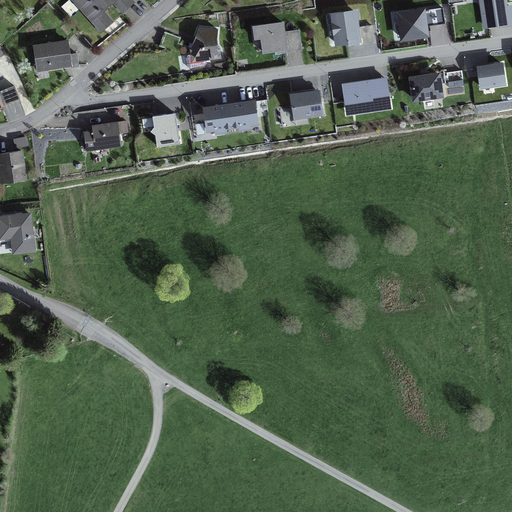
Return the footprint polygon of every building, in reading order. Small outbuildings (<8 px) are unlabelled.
[(101,30),(111,21),(101,9),(111,0),(112,0),(122,11),(132,2),(130,0),(73,0),(80,8),(81,7),(101,30)] [(504,0),(481,0),(485,26),(511,22),(511,16),(511,7),(505,8),(504,0)] [(437,24),(445,23),(443,8),(434,9),(437,24)] [(423,10),(399,14),(402,39),(427,35),(423,10)] [(355,12),(333,15),(334,23),(329,24),(330,35),(336,34),(337,44),(353,41),(354,45),(374,42),(372,25),(357,27),(355,12)] [(287,49),(283,22),(253,27),(255,38),(261,38),(263,52),(287,49)] [(221,57),(220,49),(218,49),(217,39),(218,29),(199,27),(195,37),(196,37),(197,42),(193,42),(191,47),(192,54),(188,55),(186,57),(188,66),(190,68),(205,66),(207,63),(206,59),(221,57)] [(166,32),(161,46),(175,52),(180,38),(166,32)] [(70,64),(71,67),(79,66),(77,53),(69,54),(67,41),(34,46),(38,69),(70,64)] [(478,67),(481,87),(505,84),(502,64),(478,67)] [(464,85),(462,70),(447,72),(446,69),(443,70),(445,80),(448,80),(449,87),(464,85)] [(442,95),(438,74),(411,78),(414,99),(423,98),(423,101),(433,100),(433,96),(442,95)] [(390,105),(386,78),(343,84),(346,103),(353,102),(355,113),(369,111),(369,108),(390,105)] [(0,106),(19,99),(14,85),(0,91),(0,106)] [(322,114),(319,91),(292,95),(295,118),(322,114)] [(229,105),(232,126),(241,125),(241,129),(249,127),(249,124),(257,123),(254,101),(229,105)] [(232,126),(229,105),(205,108),(208,130),(216,129),(217,132),(225,131),(224,128),(232,126)] [(179,143),(175,113),(153,116),(155,126),(151,131),(156,134),(158,146),(179,143)] [(87,150),(121,145),(119,136),(127,135),(125,121),(93,126),(93,131),(84,133),(87,150)] [(14,139),(16,147),(27,145),(25,137),(14,139)] [(13,176),(13,178),(25,176),(21,150),(0,153),(0,163),(2,177),(13,176)] [(19,236),(21,251),(34,250),(30,214),(0,217),(0,235),(0,238),(19,236)]
